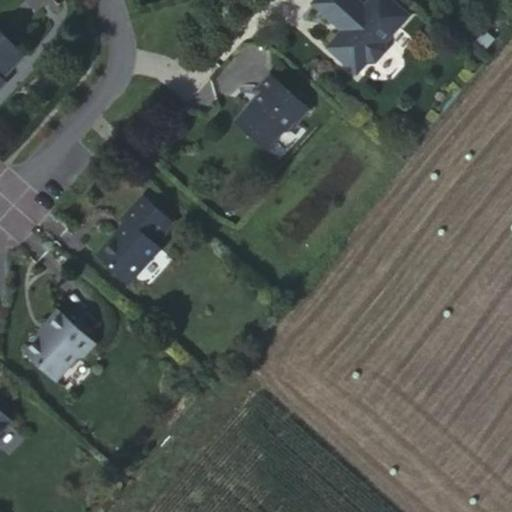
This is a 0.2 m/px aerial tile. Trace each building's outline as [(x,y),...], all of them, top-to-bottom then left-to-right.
[(306,0),(330,25),(353,1),(352,0),(306,0)] [(371,0),(363,10),(353,1),(330,25),(336,25),(342,31),(342,36),(328,52),(356,77),(364,67),(375,65),(382,58),(384,45),(405,20),(383,0),(371,0)] [(23,53),(0,31),(0,84),(0,77),(23,53)] [(306,113),(261,71),(248,86),(254,91),(231,116),(231,123),(261,150),(277,133),(282,132),(290,123),(293,126),(306,113)] [(124,216),(95,249),(101,258),(149,207),(138,194),(121,212),(124,216)] [(149,207),(101,258),(128,284),(158,251),(152,245),(169,225),(149,207)] [(42,331),(22,354),(56,384),(76,361),(82,360),(92,348),(54,313),(42,326),(42,331)]
